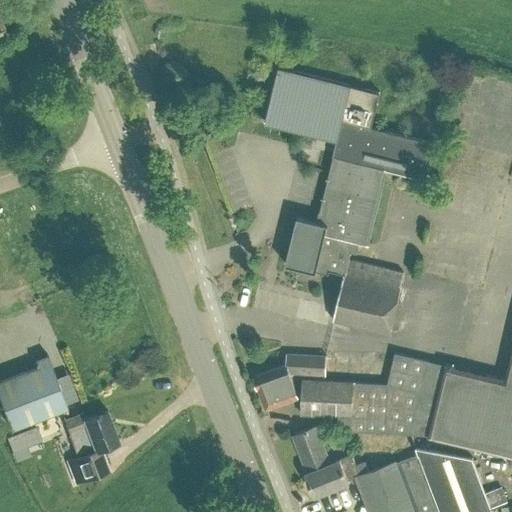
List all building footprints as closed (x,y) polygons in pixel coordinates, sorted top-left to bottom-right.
[(318,129),(338,134),(332,155),(335,155),(322,210),(319,209),(317,220),(297,215),(285,263),(316,270),(328,273),(329,269),(344,273),(333,318),(391,333),(404,270),(349,257),(351,250),(357,251),(359,241),(368,243),(386,168),(428,178),(437,140),(436,140),(435,142),(371,127),(380,91),(278,66),(265,120),(317,133),(318,129)] [(472,132),(470,142),(479,145),(489,106),(467,99),(459,129),(472,132)] [(501,185),(504,174),(484,169),(481,180),(501,185)] [(351,425),(351,429),(428,433),(428,434),(511,454),(511,347),(505,377),(395,352),(388,383),(303,377),(301,413),(338,415),(337,424),(351,425)] [(287,352),(286,362),(254,374),(265,406),(297,395),(289,372),(324,373),(325,354),(287,352)] [(0,370),(0,398),(11,427),(68,406),(48,353),(0,370)] [(68,454),(76,477),(110,465),(103,443),(120,436),(109,404),(86,412),(85,407),(65,414),(70,428),(87,421),(95,444),(68,454)] [(395,459),(365,471),(362,462),(355,465),(350,453),(329,461),(315,424),(293,433),(307,469),(305,469),(314,493),(348,480),(347,478),(357,474),(371,511),(493,511),(491,506),(507,500),(502,485),(485,490),(472,456),(416,446),(419,453),(396,461),(395,459)] [(35,427),(24,431),(28,442),(39,438),(35,427)]
